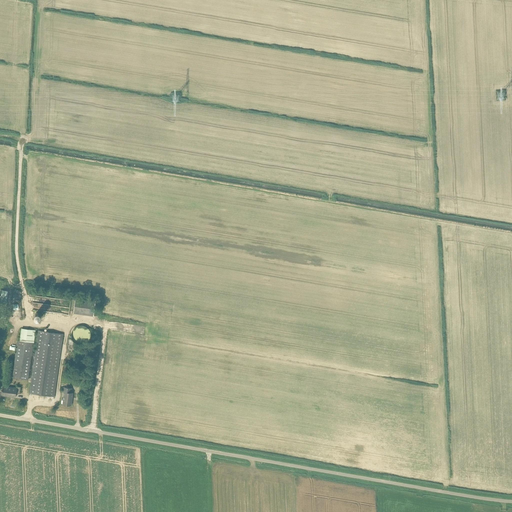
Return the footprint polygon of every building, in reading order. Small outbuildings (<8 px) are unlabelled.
[(70,313),(71,301),(53,298),(52,305),(48,305),(48,311),(70,313)] [(95,317),(96,307),(76,304),(76,305),(75,314),(95,317)] [(91,337),(91,335),(91,333),(90,331),(89,329),(88,328),(86,326),(85,325),(83,325),(81,324),(79,324),(77,325),(75,326),(73,327),(72,328),(71,330),(70,332),(70,335),(70,337),(70,339),(71,341),(73,342),(75,344),(76,345),(78,346),(80,346),(82,346),(85,345),(87,344),(88,342),(89,341),(90,339),(91,337)] [(39,331),(30,388),(30,393),(54,397),(63,334),(39,331)] [(15,340),(10,372),(9,377),(25,379),(31,342),(15,340)] [(87,363),(88,361),(87,359),(87,357),(86,355),(85,354),(84,353),(82,352),(80,351),(78,351),(76,351),(74,351),(72,352),(71,353),(69,355),(68,357),(68,359),(67,361),(67,362),(68,364),(69,366),(70,368),(72,369),(73,370),(75,371),(77,371),(80,371),(81,370),(83,369),(84,368),(86,367),(87,365),(87,363)] [(3,386),(1,395),(15,397),(16,393),(20,394),(20,387),(17,387),(16,388),(3,386)] [(64,392),(63,399),(63,404),(71,405),(73,393),(72,392),(72,388),(64,387),(63,392),(64,392)]
